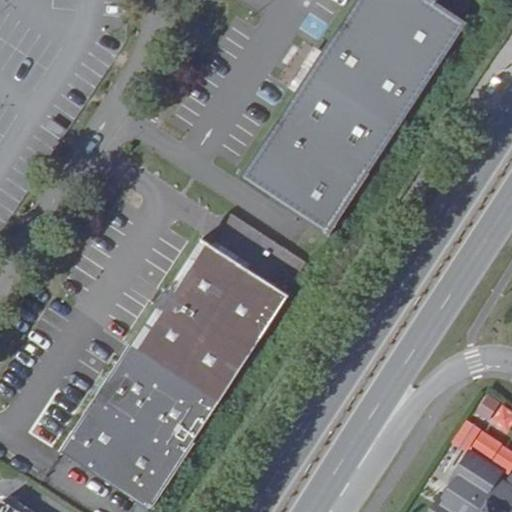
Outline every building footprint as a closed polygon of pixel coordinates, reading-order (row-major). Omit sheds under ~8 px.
[(429,0),(354,0),(238,179),(327,237),(465,25),(429,0)] [(146,511),(285,298),(198,241),(58,453),(146,511)] [(474,416),(506,435),(511,424),(511,409),(486,395),(474,416)] [(511,511),(511,487),(499,478),(503,472),(470,450),(452,479),(454,480),(444,497),(441,495),(429,511),(511,511)] [(16,511),(0,501),(0,511),(16,511)]
